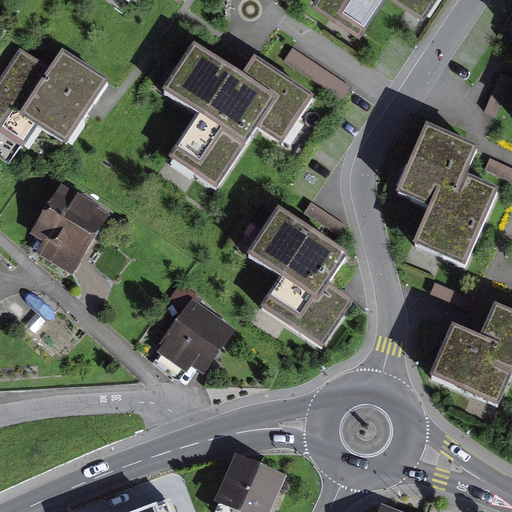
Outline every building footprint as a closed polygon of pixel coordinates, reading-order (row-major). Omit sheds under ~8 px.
[(343,0),(368,15),(377,0),(343,0)] [(42,43),(3,101),(46,131),(59,112),(88,132),(129,71),(86,41),(71,63),(42,43)] [(254,131),(279,147),(309,101),(253,63),(241,81),(193,50),(164,94),(199,117),(170,162),(215,191),(254,131)] [(415,246),(465,267),(496,193),(464,180),(476,152),(427,131),(399,196),(431,210),(415,246)] [(113,212),(63,182),(28,239),(78,269),(113,212)] [(322,350),(351,305),(325,289),(346,258),(277,213),(249,257),(283,279),(262,311),(322,350)] [(239,327),(197,296),(163,341),(205,372),(239,327)] [(453,333),(433,378),(496,406),(510,373),(511,373),(511,320),(496,313),(481,346),(453,333)] [(220,511),(269,511),(283,483),(241,464),(220,511)] [(407,511),(382,502),(378,511),(407,511)]
